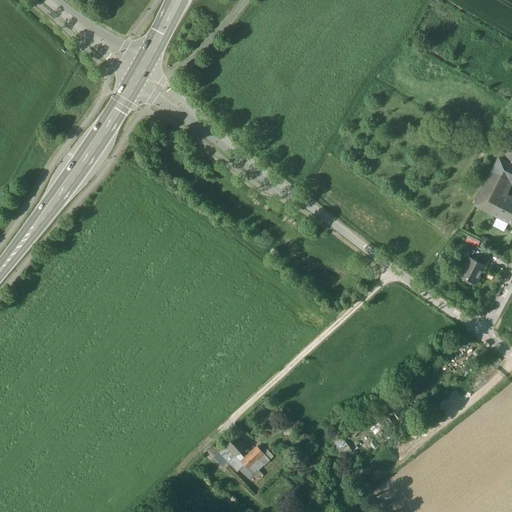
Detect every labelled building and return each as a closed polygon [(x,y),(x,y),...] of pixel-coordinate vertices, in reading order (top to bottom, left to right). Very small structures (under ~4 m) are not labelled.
[(511,143),(503,160),(511,164),(511,143)] [(511,164),(503,160),(499,158),(492,171),(510,181),(511,181),(511,164)] [(510,181),(492,171),(474,205),(492,214),(502,196),(510,181)] [(511,201),(502,196),(492,214),(496,217),(511,224),(511,201)] [(511,224),(496,217),(492,225),(511,235),(511,224)] [(476,248),(465,243),(462,249),(473,254),(476,248)] [(485,266),(469,258),(459,275),(475,284),(485,266)] [(236,436),(226,446),(226,447),(235,456),(246,446),(236,436)] [(273,456),(262,443),(258,447),(264,454),(270,460),(273,456)] [(235,456),(226,447),(220,453),(229,462),(235,456)] [(258,447),(241,462),(243,465),(247,469),(253,464),(264,454),(258,447)] [(253,464),(247,469),(243,465),(239,470),(249,479),(258,471),(253,464)]
